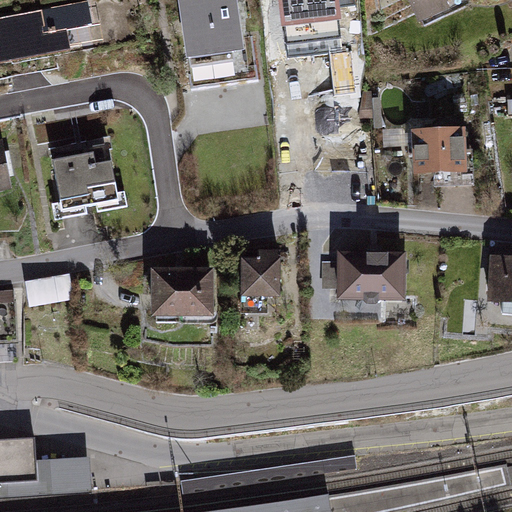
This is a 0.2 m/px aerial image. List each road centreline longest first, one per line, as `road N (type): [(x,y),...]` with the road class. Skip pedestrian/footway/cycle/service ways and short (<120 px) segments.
road 1 (residential): [(0,402),(153,452),(511,420)]
road 2 (residential): [(0,386),(49,383),(208,416),(511,368)]
road 3 (residential): [(174,236),(327,216),(511,231)]
road 4 (residential): [(174,236),(161,131),(155,111),(132,93),(104,89),(0,107)]
road 5 (residential): [(0,272),(174,236)]
